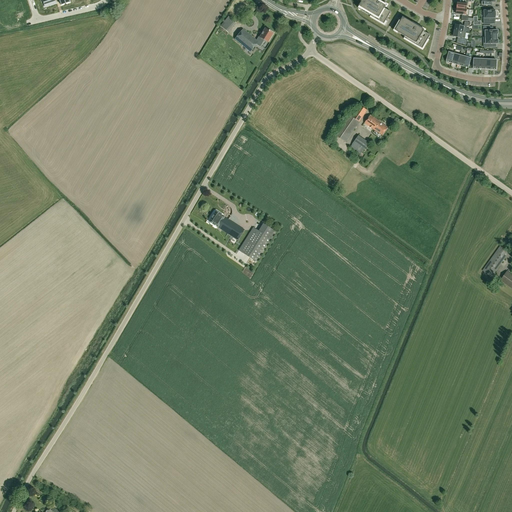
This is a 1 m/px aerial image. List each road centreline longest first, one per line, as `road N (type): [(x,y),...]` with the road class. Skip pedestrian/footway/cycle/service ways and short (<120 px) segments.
road 1 (unclassified): [(12,511),(264,80),(310,49)]
road 2 (unclassified): [(511,192),(310,49)]
road 3 (residential): [(504,0),(499,79),(436,67),(445,18)]
road 4 (secondary): [(511,103),(465,95),(377,49)]
